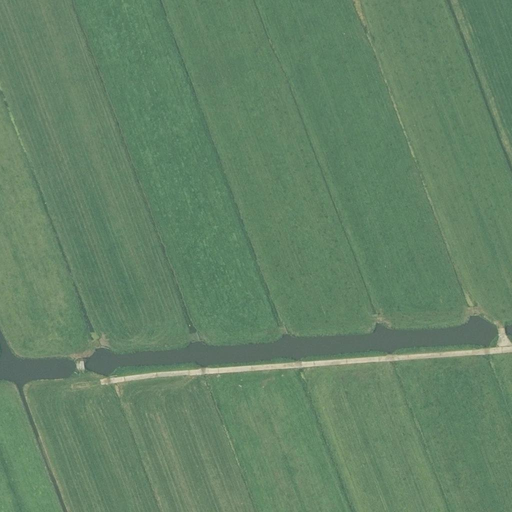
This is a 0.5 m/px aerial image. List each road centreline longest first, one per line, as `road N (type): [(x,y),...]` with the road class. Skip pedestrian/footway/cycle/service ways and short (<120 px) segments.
road 1 (track): [(82,376),(511,352)]
road 2 (track): [(504,352),(501,324),(488,304),(374,313)]
